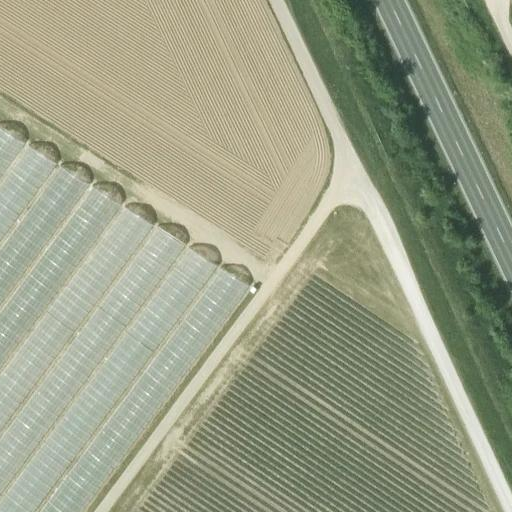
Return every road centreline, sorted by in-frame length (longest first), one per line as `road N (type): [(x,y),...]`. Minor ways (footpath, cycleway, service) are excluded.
road 1 (track): [(274,0),(354,169),(99,511)]
road 2 (track): [(511,507),(354,169)]
road 3 (secondary): [(511,275),(383,0)]
